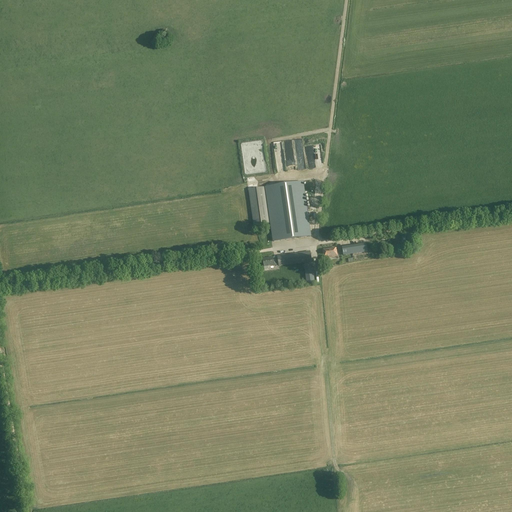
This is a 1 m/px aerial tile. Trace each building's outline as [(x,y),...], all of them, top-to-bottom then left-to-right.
[(283,169),(283,161),(275,160),(275,169),(283,169)] [(273,242),(309,237),(301,182),(265,187),(273,242)] [(265,187),(248,190),(253,226),(270,223),(265,187)] [(343,248),(344,256),(367,253),(366,245),(343,248)] [(336,248),(322,250),(324,258),(337,256),(336,248)] [(276,264),(274,264),(274,266),(279,265),(279,267),(304,263),(312,262),(310,251),(277,256),(278,264),(276,264)] [(273,257),(263,259),(264,269),(270,269),(270,267),(274,266),(274,264),(276,264),(275,257),(273,257)] [(312,266),(304,267),(306,284),(315,283),(312,266)]
